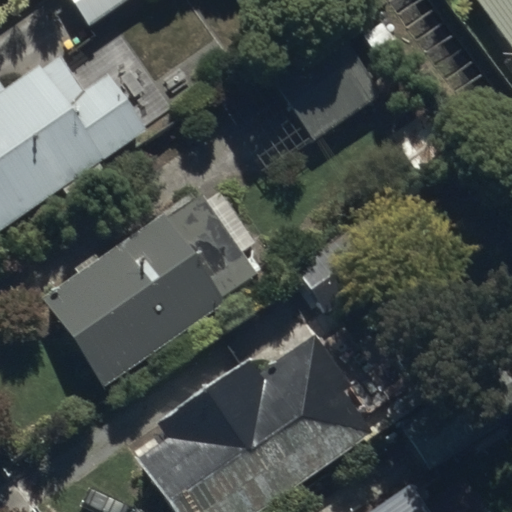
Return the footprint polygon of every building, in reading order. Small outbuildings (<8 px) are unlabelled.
[(67,0),(89,30),(132,0),(67,0)] [(511,0),(469,0),(511,59),(511,0)] [(322,39),(265,76),(310,147),(367,111),(322,39)] [(0,236),(145,137),(107,82),(84,98),(61,64),(39,79),(35,73),(6,93),(0,84),(0,236)] [(169,225),(167,222),(99,267),(94,259),(74,273),(80,281),(42,306),(101,395),(225,314),(220,307),(257,282),(241,258),(256,249),(221,196),(202,208),(200,205),(169,225)] [(376,220),(295,273),(325,320),(406,266),(376,220)] [(261,381),(249,364),(155,432),(165,446),(136,466),(168,511),(268,511),(380,432),(315,342),(261,381)] [(425,511),(411,491),(380,511),(425,511)]
